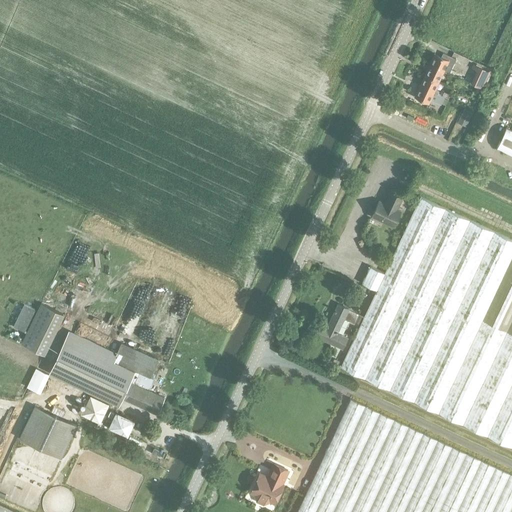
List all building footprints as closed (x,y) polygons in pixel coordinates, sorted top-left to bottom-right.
[(435,54),(430,65),(447,73),(447,72),(449,73),(452,74),(454,70),(451,69),(456,58),(443,52),(441,57),(435,54)] [(471,83),(482,88),(489,72),(473,64),(471,68),(477,71),(471,83)] [(446,75),(447,73),(430,65),(425,75),(438,81),(442,73),(446,75)] [(435,89),(438,81),(425,75),(420,86),(433,92),(448,99),(450,94),(444,92),(442,96),(441,95),(438,93),(439,91),(435,89)] [(444,97),(433,92),(420,86),(415,96),(428,102),(430,99),(441,105),(444,97)] [(465,106),(458,121),(467,125),(474,110),(465,106)] [(511,130),(506,127),(497,147),(511,154),(511,130)] [(396,209),(402,197),(390,192),(386,200),(388,201),(386,204),(379,201),(372,216),(393,226),(400,211),(396,209)] [(511,239),(420,196),(384,272),(370,265),(362,282),(377,289),(341,365),(511,446),(511,239)] [(63,313),(41,302),(20,343),(43,354),(63,313)] [(338,303),(336,309),(335,309),(334,310),(335,311),(330,322),(331,322),(329,326),(328,326),(327,328),(316,323),(312,333),(343,347),(347,337),(337,333),(344,318),(354,323),(359,313),(338,303)] [(26,332),(36,310),(35,310),(24,304),(13,326),(26,332)] [(121,342),(116,355),(68,333),(53,365),(122,398),(122,397),(125,398),(125,399),(157,413),(164,397),(145,388),(147,385),(158,359),(121,342)] [(27,386),(39,392),(52,367),(39,361),(27,386)] [(91,394),(83,412),(102,421),(110,402),(91,394)] [(511,511),(511,473),(351,398),(296,511),(511,511)] [(62,457),(77,425),(35,405),(20,438),(62,457)] [(116,410),(109,426),(129,434),(136,418),(116,410)] [(259,474),(251,491),(258,495),(257,498),(257,500),(264,503),(266,502),(268,499),(275,502),(283,485),(281,484),(288,470),(274,463),(270,472),(270,473),(271,474),(270,477),(262,473),(261,475),(259,474)]
